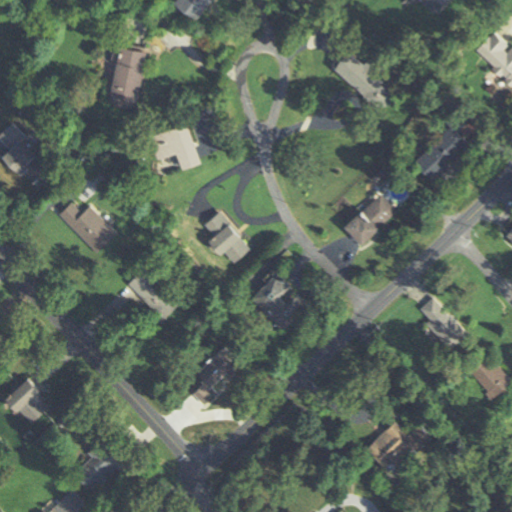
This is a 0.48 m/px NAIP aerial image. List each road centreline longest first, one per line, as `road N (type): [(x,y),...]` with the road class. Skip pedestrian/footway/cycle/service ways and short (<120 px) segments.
road 1 (tertiary): [(155,511),(511,171)]
road 2 (tertiary): [(204,465),(0,248)]
road 3 (residential): [(251,119),(263,140),(285,84),(285,59),(272,45),(256,45),(242,59),(251,119)]
road 4 (residential): [(367,312),(285,214),(263,140)]
